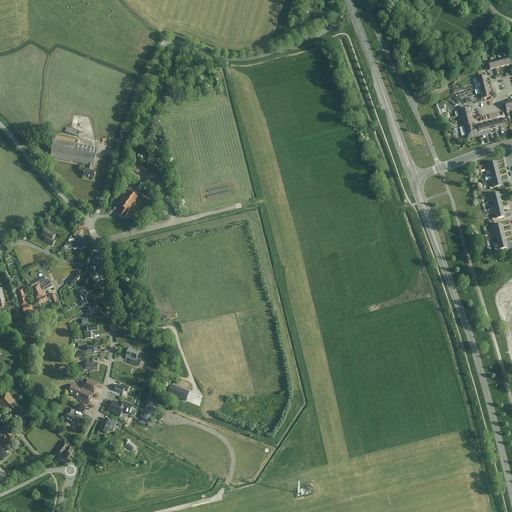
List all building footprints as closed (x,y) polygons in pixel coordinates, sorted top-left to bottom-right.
[(476,78),(476,79),(477,84),(485,82),(484,78),(487,77),(486,74),(479,76),(480,77),(476,78)] [(464,107),(464,104),(459,106),(460,111),(457,111),(459,117),(461,116),(469,114),(469,113),(468,110),(471,109),(470,106),(464,107)] [(471,119),(470,118),(470,115),(472,115),(472,112),(469,113),(469,114),(461,116),(463,121),(471,119)] [(472,125),(471,121),(474,120),(473,118),(470,118),(471,119),(463,121),(464,127),(471,125),(472,125)] [(507,133),(504,122),(506,122),(506,118),(502,119),(503,122),(500,123),(499,123),(501,131),(501,133),(506,131),(507,133)] [(472,130),(471,125),(464,127),(466,135),(469,137),(472,130)] [(69,127),(67,132),(80,136),(82,132),(69,127)] [(471,138),(480,136),(478,129),(472,130),(469,137),(471,138)] [(94,166),(98,148),(76,144),(76,140),(55,136),(51,158),(72,162),(72,161),(89,164),(88,170),(85,170),(84,177),(95,179),(96,172),(92,171),(93,165),(94,166)] [(490,171),(498,168),(496,162),(488,164),(489,169),(485,170),(485,172),(486,172),(490,171)] [(490,171),(491,175),(486,176),(487,178),(491,177),(491,176),(499,174),(498,168),(490,171)] [(493,182),(501,180),(499,174),(491,176),(491,177),(492,180),(488,181),(488,183),(493,182)] [(490,189),(502,186),(501,180),(493,182),(494,186),(489,187),(490,189)] [(140,199),(127,190),(117,204),(123,208),(118,215),(124,220),(129,213),(140,199)] [(492,201),(500,199),(499,193),(491,195),(492,200),(488,201),(488,203),(492,202),(492,201)] [(153,201),(143,194),(140,199),(150,206),(153,201)] [(494,207),(502,205),(500,199),(492,201),(492,202),(493,206),(489,207),(490,209),(494,208),(494,207)] [(495,213),(503,211),(502,205),(494,207),(494,208),(495,211),(491,213),(491,214),(495,213)] [(493,220),(505,217),(503,211),(495,213),(496,217),(492,218),(493,220)] [(495,233),(503,230),(502,224),(493,226),(494,231),(490,232),(491,234),(495,233)] [(46,242),(52,245),(55,241),(53,240),(55,235),(46,229),(42,236),(47,239),(46,242)] [(496,238),(504,236),(503,230),(495,233),(496,237),(492,238),(492,240),(496,239),(496,238)] [(498,244),(506,242),(504,236),(496,238),(496,239),(497,243),(493,244),(494,246),(498,245),(498,244)] [(75,241),(67,243),(64,247),(68,246),(85,243),(84,238),(79,238),(79,239),(76,239),(74,239),(75,241)] [(495,251),(507,248),(506,242),(498,244),(498,245),(499,248),(495,250),(495,251)] [(82,281),(86,278),(81,271),(69,282),(72,286),(78,281),(80,283),(82,281)] [(37,299),(45,296),(43,293),(49,290),(48,289),(53,286),(50,280),(46,281),(44,276),(30,284),(37,299)] [(86,286),(76,290),(81,302),(80,303),(81,306),(88,304),(86,300),(85,299),(94,295),(91,289),(88,290),(86,286)] [(26,301),(23,289),(18,291),(22,306),(23,305),(23,308),(24,314),(34,313),(32,306),(29,306),(29,304),(28,304),(27,300),(26,301)] [(45,296),(37,299),(39,305),(49,300),(52,306),(59,303),(54,294),(49,296),(49,298),(47,299),(46,295),(45,296)] [(98,313),(97,307),(89,308),(90,316),(93,316),(93,314),(98,313)] [(98,331),(98,325),(87,326),(88,332),(85,332),(85,339),(93,338),(92,332),(98,331)] [(88,345),(88,353),(101,352),(100,345),(88,345)] [(138,353),(138,352),(130,350),(131,347),(126,345),(123,353),(127,355),(126,358),(131,359),(129,363),(139,367),(142,360),(137,358),(138,353)] [(95,359),(86,358),(86,362),(87,362),(86,369),(90,370),(90,369),(98,370),(99,364),(94,363),(95,359)] [(77,399),(89,405),(99,384),(87,379),(82,390),(72,385),(68,393),(78,398),(77,399)] [(189,391),(171,384),(167,394),(186,401),(189,391)] [(124,387),(117,385),(115,391),(123,394),(124,390),(128,392),(129,386),(125,385),(124,387)] [(15,402),(7,393),(0,398),(0,406),(7,415),(7,414),(17,424),(26,416),(15,403),(15,402)] [(124,402),(121,407),(117,404),(113,401),(108,411),(120,417),(123,411),(129,414),(133,407),(124,402)] [(144,416),(142,419),(147,422),(148,421),(156,409),(151,405),(144,416)] [(75,416),(73,415),(75,411),(70,408),(67,414),(69,414),(66,420),(72,423),(72,424),(77,426),(81,418),(75,415),(75,416)] [(117,421),(112,418),(111,421),(106,419),(100,431),(107,434),(109,429),(113,431),(115,427),(117,421)] [(0,437),(0,452),(1,453),(11,443),(9,441),(14,437),(8,430),(9,429),(5,425),(0,430),(0,434),(2,436),(0,437)] [(75,449),(64,441),(54,456),(59,460),(62,456),(67,460),(75,449)] [(128,443),(126,446),(132,452),(134,449),(128,443)]
